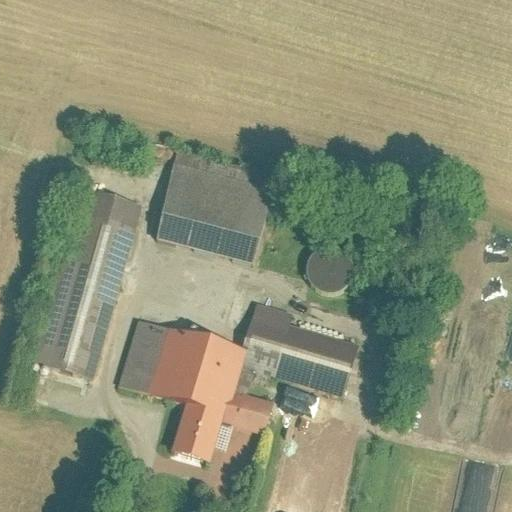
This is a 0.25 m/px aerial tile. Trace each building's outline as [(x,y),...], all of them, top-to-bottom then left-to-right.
[(153,253),(255,279),(279,183),(177,157),(153,253)] [(29,370),(92,388),(143,216),(80,197),(29,370)] [(189,417),(176,464),(212,473),(224,432),(267,443),(274,418),(229,406),(239,368),(355,399),(371,339),(252,307),(239,356),(132,327),(113,396),(189,417)] [(111,456),(106,473),(127,480),(133,463),(111,456)] [(511,511),(511,491),(502,490),(498,511),(511,511)]
